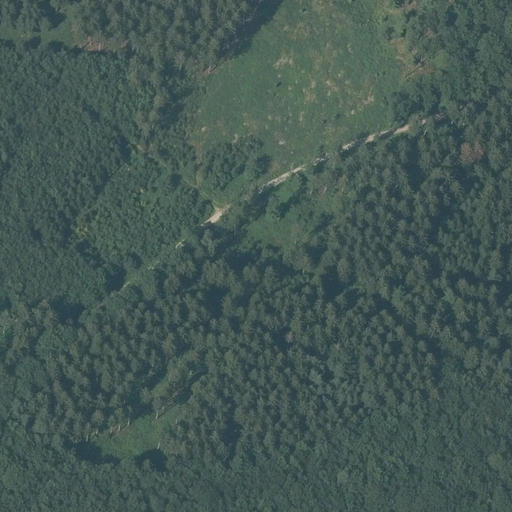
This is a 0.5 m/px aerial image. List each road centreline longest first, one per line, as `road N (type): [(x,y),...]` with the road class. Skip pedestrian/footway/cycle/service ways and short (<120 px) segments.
road 1 (track): [(0,393),(64,332),(226,208),(343,149),(511,80)]
road 2 (track): [(0,463),(146,485),(301,456),(353,459),(360,469)]
road 3 (track): [(511,489),(404,480),(369,467),(354,478),(351,511)]
